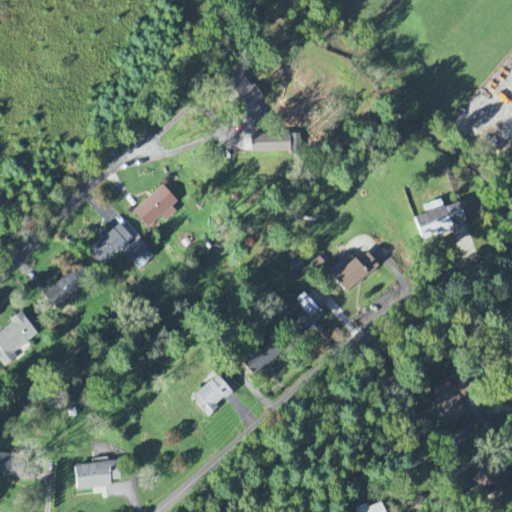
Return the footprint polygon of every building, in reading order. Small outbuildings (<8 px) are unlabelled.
[(247,130),(265,119),(256,104),(263,99),(255,85),(250,88),(239,70),(219,82),(247,130)] [(250,136),(251,153),(290,153),(289,135),(250,136)] [(179,209),(160,188),(133,213),(148,229),(161,217),(166,222),(179,209)] [(414,218),(420,239),(465,226),(459,204),(414,218)] [(132,240),(119,225),(87,254),(101,269),(132,240)] [(122,254),(133,266),(137,262),(142,267),(152,258),(137,241),(122,254)] [(377,267),(366,254),(355,263),(349,256),(327,273),(344,294),(377,267)] [(311,264),(318,272),(325,266),(318,257),(311,264)] [(86,286),(75,270),(41,294),(52,310),(86,286)] [(323,317),(308,301),(283,324),(298,340),(323,317)] [(0,364),(3,369),(17,360),(13,354),(37,338),(20,313),(8,321),(11,325),(0,332),(0,364)] [(254,378),(279,355),(265,339),(240,362),(254,378)] [(206,417),(232,394),(215,376),(190,400),(206,417)] [(459,401),(472,394),(465,381),(435,395),(449,423),(466,415),(459,401)] [(0,476),(34,480),(35,472),(18,470),(19,457),(0,455),(0,476)] [(120,482),(118,463),(73,467),(76,492),(111,488),(110,482),(120,482)] [(500,503),(511,484),(481,465),(470,484),(500,503)]
